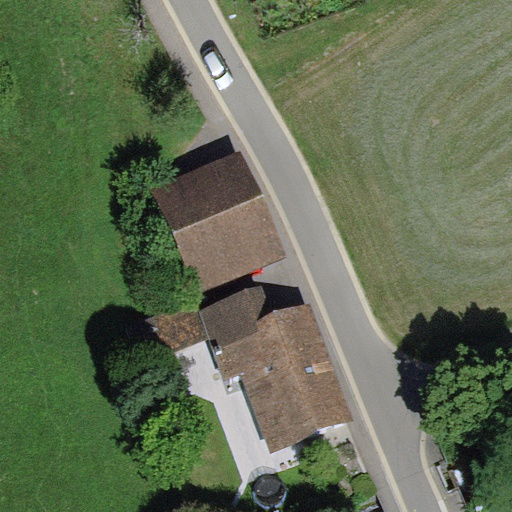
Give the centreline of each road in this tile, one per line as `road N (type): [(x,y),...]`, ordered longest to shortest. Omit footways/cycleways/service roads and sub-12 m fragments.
road 1 (residential): [(192,0),(309,219),(427,511)]
road 2 (track): [(511,351),(385,409)]
